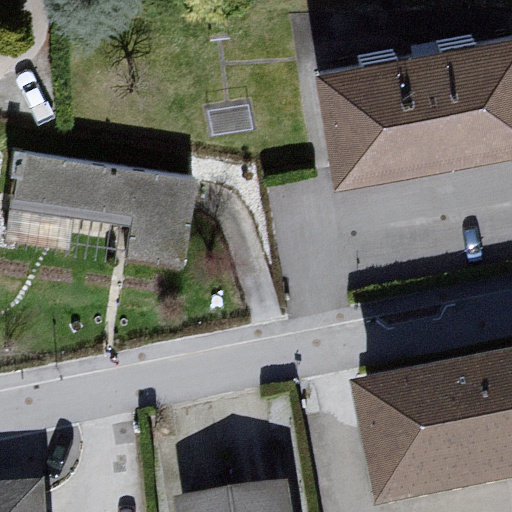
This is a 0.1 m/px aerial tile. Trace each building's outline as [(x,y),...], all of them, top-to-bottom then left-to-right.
[(511,67),(506,31),(292,70),(315,182),(511,148),(511,67)] [(188,179),(6,152),(6,211),(121,226),(119,262),(171,273),(188,179)] [(511,365),(341,397),(368,511),(419,511),(511,494),(511,365)] [(35,511),(34,489),(0,491),(0,511),(35,511)] [(280,511),(278,493),(168,504),(168,511),(280,511)]
